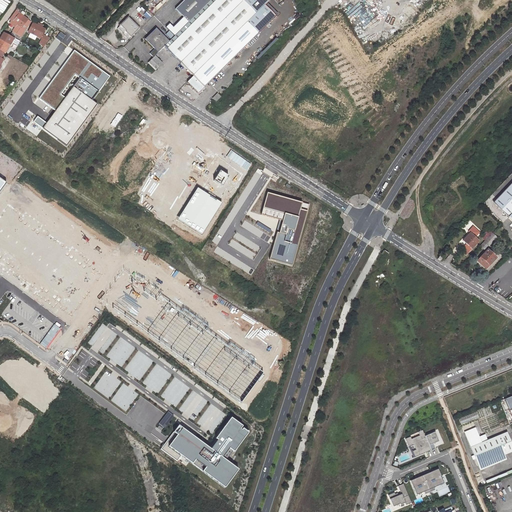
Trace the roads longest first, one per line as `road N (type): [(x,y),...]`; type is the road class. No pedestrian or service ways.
road 1 (tertiary): [(26,0),(362,218)]
road 2 (primary): [(362,218),(321,296),(252,511)]
road 3 (primary): [(265,511),(332,302),(373,225)]
road 4 (primary): [(511,32),(451,91),(362,218)]
road 5 (primary): [(373,225),(421,148),(511,49)]
road 6 (unclassified): [(376,470),(402,405),(511,355)]
road 7 (unknown): [(118,266),(133,260),(266,355)]
road 8 (tertiary): [(373,225),(511,311)]
road 9 (unknown): [(0,207),(22,193),(118,266)]
road 10 (residential): [(470,511),(446,458),(395,476),(376,470)]
